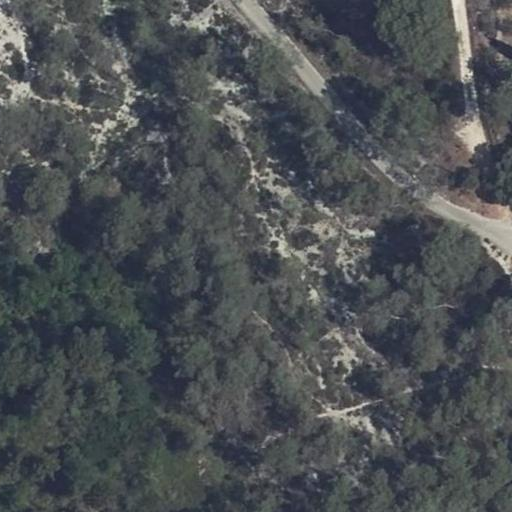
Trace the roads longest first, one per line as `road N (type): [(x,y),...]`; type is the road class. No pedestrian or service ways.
road 1 (track): [(252,0),(291,50),(421,178),(511,245)]
road 2 (track): [(511,230),(475,125),(458,0)]
